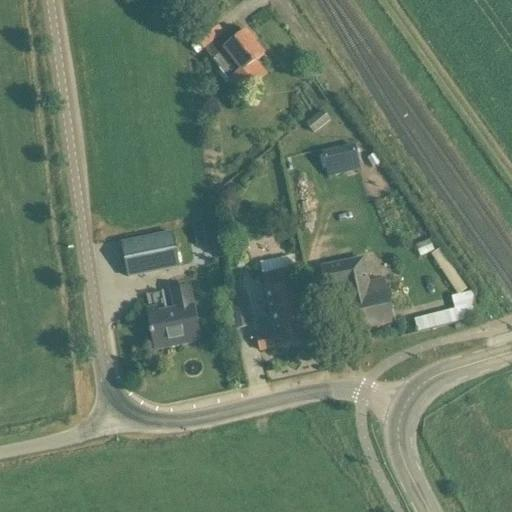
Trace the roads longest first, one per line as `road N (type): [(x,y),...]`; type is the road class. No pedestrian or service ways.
road 1 (unclassified): [(112,419),(50,0)]
road 2 (unclassified): [(112,419),(163,423),(327,388),(365,391),(402,409)]
road 3 (track): [(389,0),(511,170)]
road 4 (tertiary): [(402,409),(424,383),(511,353)]
